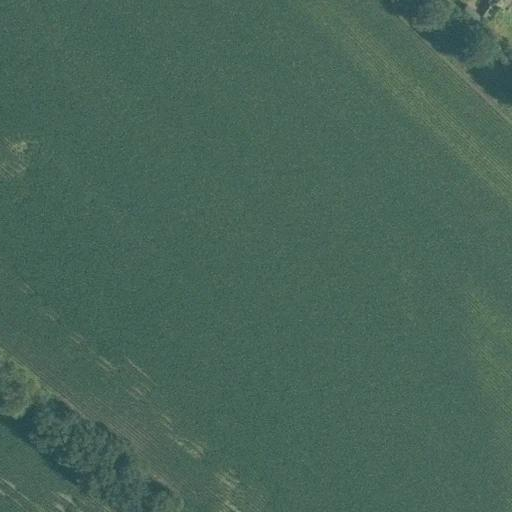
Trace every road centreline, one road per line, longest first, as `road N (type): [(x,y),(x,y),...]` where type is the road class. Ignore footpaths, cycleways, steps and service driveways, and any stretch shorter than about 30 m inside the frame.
road 1 (residential): [(511,220),(401,371),(381,377),(67,160)]
road 2 (residential): [(179,0),(67,160)]
